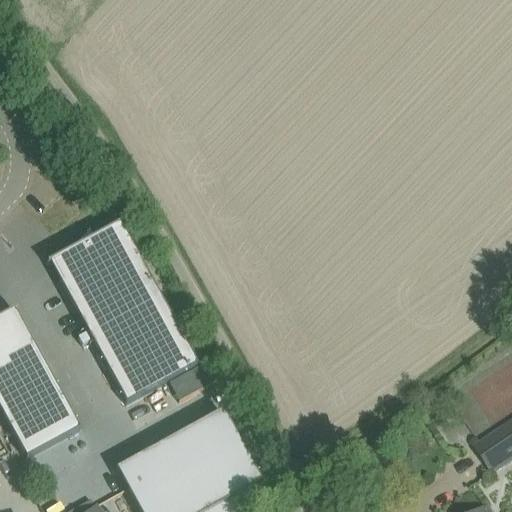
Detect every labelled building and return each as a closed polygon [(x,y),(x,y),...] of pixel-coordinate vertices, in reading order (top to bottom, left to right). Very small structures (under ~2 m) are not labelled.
[(81,271),(58,283),(125,407),(196,368),(119,228),(121,227),(120,226),(92,241),(88,235),(73,249),(74,251),(70,253),(71,255),(72,254),(81,271)] [(0,406),(49,380),(20,327),(0,337),(0,406)] [(49,380),(0,406),(0,415),(25,462),(79,433),(49,380)] [(220,412),(54,503),(58,511),(206,511),(259,484),(220,412)] [(511,423),(478,446),(495,473),(511,461),(511,423)] [(46,484),(38,468),(28,474),(34,484),(35,483),(38,489),(46,484)]
